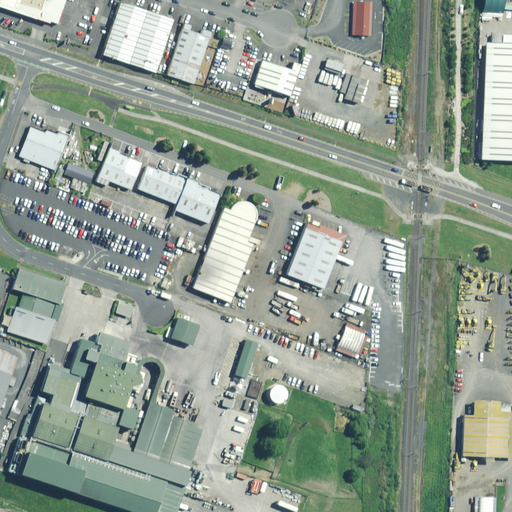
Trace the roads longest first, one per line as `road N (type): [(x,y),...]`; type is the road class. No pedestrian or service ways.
road 1 (trunk): [(511,216),(32,54)]
road 2 (residential): [(0,233),(25,253),(145,296),(158,311)]
